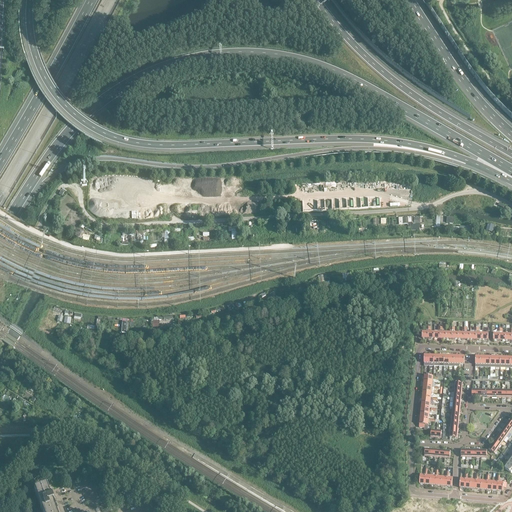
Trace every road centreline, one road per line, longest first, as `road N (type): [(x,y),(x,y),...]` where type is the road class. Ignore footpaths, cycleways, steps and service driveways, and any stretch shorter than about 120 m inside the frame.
road 1 (motorway): [(0,233),(53,149),(87,113),(153,70),(205,55),(311,62),(511,170)]
road 2 (motorway): [(29,0),(33,50),(50,88),(105,133),(162,144),(378,139),(443,151),(511,182)]
road 3 (residential): [(511,206),(463,192),(421,208),(107,226),(84,213),(79,191)]
road 4 (motorway): [(511,153),(407,91),(317,0)]
road 5 (residential): [(473,348),(417,351),(410,489),(454,496)]
road 6 (motorway): [(0,194),(109,0)]
road 7 (motorway): [(93,0),(0,163)]
road 8 (motorway): [(511,134),(465,85),(408,0)]
